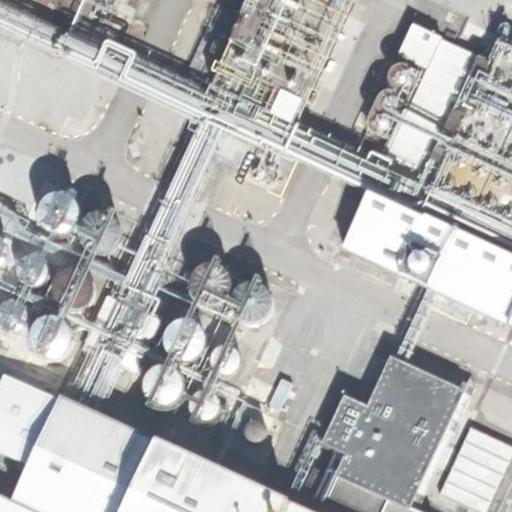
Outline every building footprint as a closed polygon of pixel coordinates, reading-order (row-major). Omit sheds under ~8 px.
[(246,0),(205,90),(286,128),(344,0),(246,0)] [(170,74),(194,85),(225,16),(201,5),(170,74)] [(43,39),(56,45),(63,30),(68,18),(55,12),(43,39)] [(8,75),(40,89),(44,81),(81,98),(109,37),(79,23),(73,35),(66,50),(61,62),(22,44),(8,75)] [(511,29),(504,26),(490,57),(425,196),(511,236),(511,29)] [(56,45),(66,50),(73,35),(63,30),(56,45)] [(467,297),(511,318),(511,265),(414,220),(425,196),(490,57),(441,34),(345,241),(418,275),(467,297)] [(387,109),(395,105),(398,96),(394,89),(386,86),(378,90),(375,98),(379,106),(387,109)] [(167,115),(174,112),(177,105),(174,98),(166,95),(159,98),(156,105),(159,112),(167,115)] [(374,138),(382,135),(386,126),(383,118),(374,114),(365,118),(362,126),(365,135),(374,138)] [(361,165),(369,162),(372,154),(369,146),(361,143),(353,146),(350,154),(353,162),(361,165)] [(229,148),(218,153),(213,164),(218,176),(229,180),(240,176),(245,165),(241,153),(229,148)] [(90,254),(101,244),(102,230),(92,219),(78,218),(67,228),(66,242),(76,253),(90,254)] [(29,279),(39,269),(39,255),(29,245),(15,246),(5,255),(5,269),(15,279),(29,279)] [(68,298),(79,287),(79,272),(69,262),(54,262),(43,272),(43,287),(54,298),(68,298)] [(205,297),(216,287),(216,273),(207,262),(192,262),(182,271),(181,286),(191,296),(205,297)] [(459,313),(467,297),(418,275),(410,290),(459,313)] [(98,285),(79,330),(132,354),(152,310),(98,285)] [(240,325),(252,316),(253,301),(244,290),(229,288),(218,298),(216,312),(226,324),(240,325)] [(0,324),(10,324),(19,314),(19,300),(9,291),(0,290),(0,324)] [(47,341),(58,332),(59,318),(50,308),(36,307),(26,315),(25,329),(34,340),(47,341)] [(177,351),(188,342),(189,327),(179,317),(165,316),(154,325),(153,340),(163,351),(177,351)] [(217,364),(226,357),(228,345),(221,336),(209,334),(200,342),(198,353),(205,363),(217,364)] [(345,474),(337,492),(382,511),(427,511),(420,509),(474,389),(398,355),(375,407),(355,452),(345,474)] [(158,396),(168,386),(168,372),(158,362),(145,362),(135,372),(134,386),(144,395),(158,396)] [(199,379),(185,380),(176,390),(177,404),(187,413),(200,413),(210,402),(209,389),(199,379)] [(21,445),(44,456),(66,407),(44,397),(21,445)] [(332,441),(355,452),(375,407),(352,397),(332,441)] [(44,456),(23,503),(43,511),(319,511),(70,398),(66,407),(44,456)] [(479,511),(487,511),(511,459),(511,446),(469,426),(438,493),(479,511)] [(314,481),(337,492),(345,474),(322,463),(314,481)] [(0,492),(0,511),(43,511),(23,503),(0,492)]
